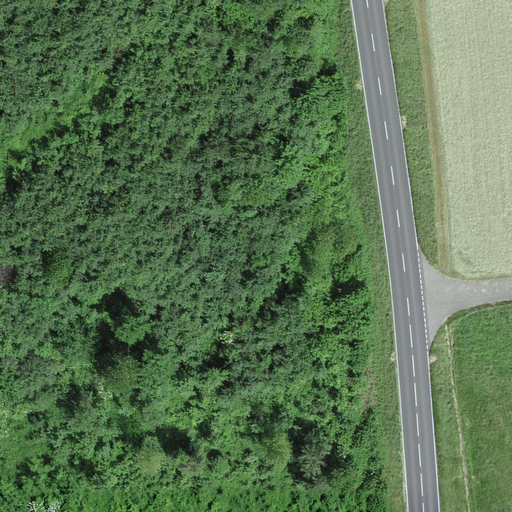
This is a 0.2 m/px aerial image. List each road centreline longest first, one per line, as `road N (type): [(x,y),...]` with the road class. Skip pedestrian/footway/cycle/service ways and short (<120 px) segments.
road 1 (secondary): [(366,0),(407,297)]
road 2 (secondary): [(407,297),(423,511)]
